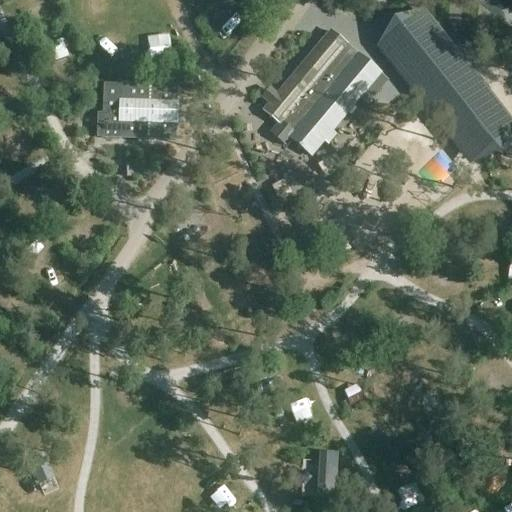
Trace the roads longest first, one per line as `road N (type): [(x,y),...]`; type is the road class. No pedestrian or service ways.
road 1 (track): [(78,511),(95,413),(97,332),(158,380),(304,338),(374,267),(487,331),(511,361)]
road 2 (track): [(147,221),(73,162),(0,22)]
road 3 (track): [(304,338),(322,396),(381,511)]
road 4 (track): [(158,380),(203,420),(270,511)]
road 5 (track): [(374,267),(461,195),(511,197)]
road 6 (track): [(403,0),(399,19),(293,8)]
